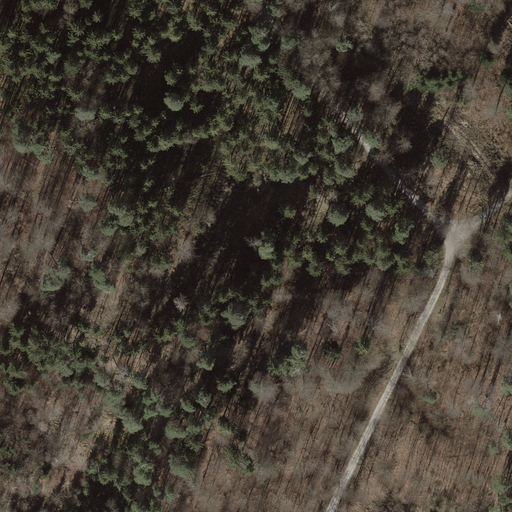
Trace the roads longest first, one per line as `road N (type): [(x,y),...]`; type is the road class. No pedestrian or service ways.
road 1 (track): [(254,0),(452,245),(511,191)]
road 2 (track): [(440,233),(367,273),(272,437),(247,511)]
road 3 (track): [(330,511),(452,245)]
